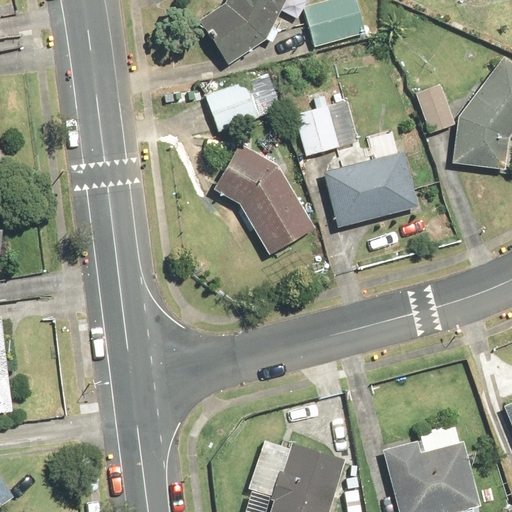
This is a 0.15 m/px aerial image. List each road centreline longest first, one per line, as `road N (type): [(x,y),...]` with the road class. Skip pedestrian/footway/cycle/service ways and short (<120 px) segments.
road 1 (residential): [(511,278),(130,380)]
road 2 (tertiary): [(80,0),(130,380)]
road 3 (tertiary): [(130,380),(148,511)]
